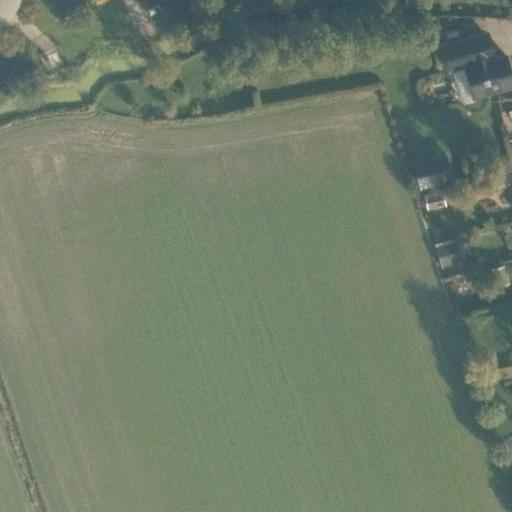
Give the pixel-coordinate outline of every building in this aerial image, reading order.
[(494,57),(486,29),(445,40),(453,68),(464,66),(473,98),(511,86),(511,78),(505,54),(494,57)] [(374,48),(389,45),(386,32),(371,35),(374,48)] [(420,189),(452,181),(445,154),(413,163),(420,189)] [(445,204),(441,190),(423,195),(426,209),(445,204)] [(441,266),(461,260),(455,240),(435,246),(441,266)] [(489,267),(494,285),(508,281),(503,263),(489,267)]
